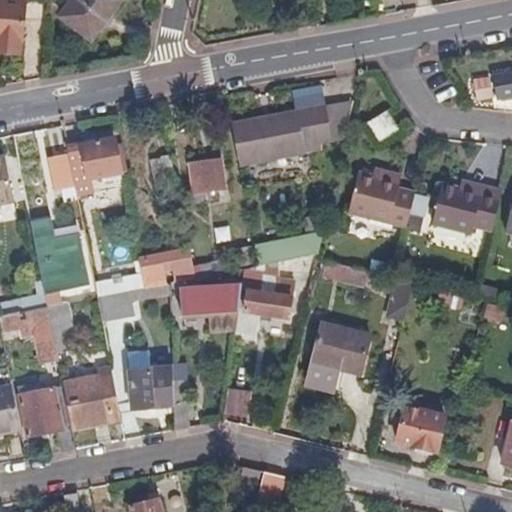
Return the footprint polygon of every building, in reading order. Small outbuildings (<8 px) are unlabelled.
[(0,0),(0,8),(24,11),(24,0),(0,0)] [(74,0),(55,27),(87,52),(118,10),(117,9),(124,0),(123,0),(74,0)] [(21,47),(24,11),(0,8),(0,53),(18,55),(19,47),(21,47)] [(511,67),(496,70),(499,93),(511,90),(511,67)] [(493,79),(484,81),(487,93),(495,92),(493,79)] [(262,119),(229,125),(239,174),(306,161),(305,155),(331,150),(330,144),(340,142),(346,114),(325,118),(319,86),(292,92),(297,113),(298,120),(263,127),(262,119)] [(399,128),(388,110),(369,121),(380,139),(399,128)] [(262,119),(263,127),(298,120),(297,113),(262,119)] [(126,175),(124,165),(119,165),(115,141),(67,149),(68,157),(76,197),(91,194),(89,181),(126,175)] [(76,197),(68,157),(48,161),(52,188),(61,186),(63,199),(76,197)] [(177,188),(171,159),(153,162),(158,192),(177,188)] [(228,200),(220,161),(188,168),(195,198),(208,196),(210,204),(228,200)] [(375,164),(372,176),(399,181),(402,170),(375,164)] [(349,209),(408,224),(417,190),(399,186),(399,181),(372,176),(358,172),(349,209)] [(480,193),(482,183),(463,179),(461,188),(480,193)] [(494,228),(504,188),(482,183),(480,193),(461,188),(442,184),(433,220),(473,230),(474,223),(494,228)] [(417,192),(413,210),(426,213),(431,194),(417,192)] [(210,204),(208,196),(195,198),(196,207),(210,204)] [(55,244),(50,221),(31,225),(37,256),(55,253),(59,273),(41,277),(42,283),(47,309),(65,305),(63,293),(88,289),(81,253),(65,256),(63,243),(55,244)] [(282,264),(317,257),(322,237),(254,251),(257,268),(282,264)] [(194,274),(189,253),(146,261),(149,277),(144,278),(122,282),(124,294),(170,285),(195,280),(194,274)] [(391,271),(393,260),(372,256),(370,266),(391,271)] [(369,270),(328,260),(325,275),(365,286),(369,270)] [(290,319),(295,279),(280,277),(282,264),(257,268),(244,271),(241,294),(245,294),(242,314),(290,319)] [(214,276),(212,270),(194,274),(195,280),(214,276)] [(241,294),(244,271),(220,275),(221,288),(181,290),(183,318),(209,316),(210,333),(236,332),(241,294)] [(389,315),(405,319),(415,280),(398,276),(389,315)] [(47,309),(42,283),(35,285),(37,299),(39,310),(47,309)] [(124,294),(97,299),(102,329),(136,322),(131,305),(170,298),(170,285),(124,294)] [(443,290),(439,305),(459,309),(462,294),(443,290)] [(508,302),(489,298),(484,314),(504,319),(508,302)] [(37,299),(0,305),(0,318),(23,314),(39,310),(37,299)] [(72,330),(67,305),(65,305),(47,309),(57,357),(69,354),(67,342),(72,330)] [(57,357),(47,309),(39,310),(23,314),(0,318),(0,324),(2,335),(34,329),(41,365),(58,362),(57,357)] [(360,374),(370,334),(322,322),(313,362),(360,374)] [(133,413),(153,411),(153,406),(173,404),(173,382),(172,367),(149,369),(148,354),(128,355),(133,413)] [(120,418),(111,373),(62,383),(63,390),(71,427),(120,418)] [(188,430),(187,382),(173,382),(173,404),(174,410),(174,433),(188,430)] [(0,436),(21,433),(12,387),(0,389),(0,436)] [(71,427),(63,390),(19,398),(28,440),(59,434),(63,454),(76,451),(71,427)] [(246,417),(250,393),(230,390),(227,415),(246,417)] [(434,450),(443,414),(408,406),(399,441),(434,450)] [(257,500),(262,473),(245,469),(238,495),(257,500)] [(283,476),(263,471),(262,473),(257,500),(277,505),(283,476)] [(80,511),(78,496),(63,498),(65,511),(80,511)]
